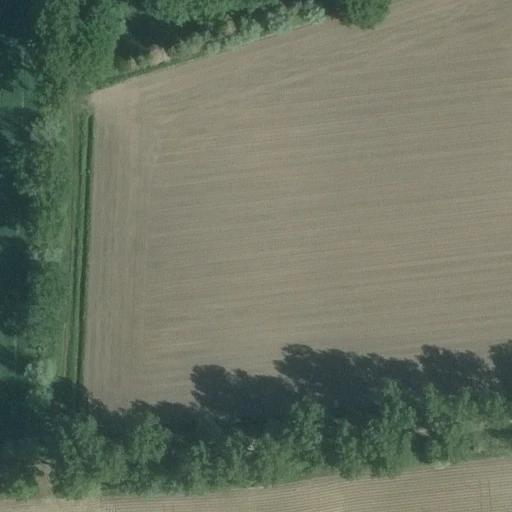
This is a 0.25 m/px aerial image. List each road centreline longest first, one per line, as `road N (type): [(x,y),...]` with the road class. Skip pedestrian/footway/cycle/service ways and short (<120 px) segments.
road 1 (track): [(511,429),(0,475)]
road 2 (track): [(89,0),(69,471)]
